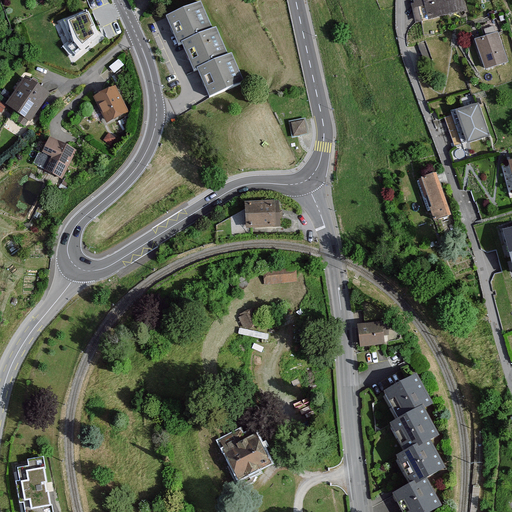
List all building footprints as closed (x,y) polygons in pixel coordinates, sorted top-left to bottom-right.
[(209,26),(198,0),(190,0),(159,13),(171,42),(176,40),(209,26)] [(418,0),(424,21),(471,9),(468,0),(418,0)] [(62,46),(72,58),(99,36),(88,9),(60,22),(68,41),(62,46)] [(226,53),(214,24),(209,26),(176,40),(188,69),(192,68),(226,53)] [(482,71),(510,61),(499,31),(472,41),(482,71)] [(243,82),(230,52),(226,53),(192,68),(204,97),(243,82)] [(30,122),(51,92),(25,75),(5,103),(7,105),(20,114),(15,120),(24,126),(28,121),(30,122)] [(129,111),(115,84),(92,95),(106,123),(129,111)] [(490,133),(480,103),(451,112),(461,143),(490,133)] [(305,119),(289,122),(292,137),(308,134),(305,119)] [(62,179),(76,150),(49,136),(41,152),(51,157),(44,170),(62,179)] [(511,196),(511,159),(500,163),(509,198),(511,196)] [(446,216),(432,173),(411,180),(425,223),(446,216)] [(280,201),(246,202),(246,209),(217,223),(218,236),(250,235),(249,227),(281,226),(280,201)] [(123,209),(130,217),(136,212),(129,204),(123,209)] [(113,207),(95,224),(105,236),(123,219),(113,207)] [(511,227),(503,230),(511,266),(511,227)] [(298,265),(265,268),(266,284),(300,281),(298,265)] [(257,306),(239,315),(246,330),(264,321),(257,306)] [(383,321),(358,323),(360,347),(385,345),(383,321)] [(418,374),(385,392),(399,420),(426,406),(433,402),(418,374)] [(426,406),(399,420),(391,424),(405,452),(432,438),(440,434),(426,406)] [(241,429),(217,441),(238,481),(274,463),(255,426),(243,433),(241,429)] [(432,438),(405,452),(397,456),(413,485),(430,476),(447,467),(432,438)] [(30,467),(19,469),(21,481),(17,482),(21,505),(26,504),(27,511),(55,511),(44,460),(29,463),(30,467)] [(430,476),(413,485),(395,495),(404,511),(431,511),(445,505),(430,476)]
